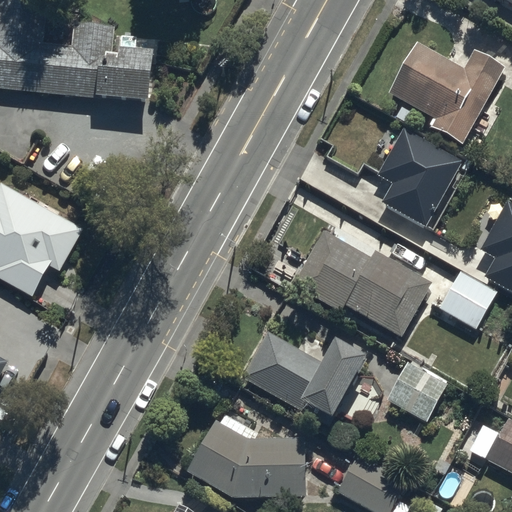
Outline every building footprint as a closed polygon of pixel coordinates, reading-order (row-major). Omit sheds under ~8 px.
[(0,0),(0,87),(146,104),(152,49),(119,45),(118,56),(112,55),(115,26),(74,22),(72,44),(41,41),(45,0),(0,0)] [(468,77),(419,48),(390,96),(435,122),(431,130),(460,147),(504,73),(479,59),(468,77)] [(405,138),(382,179),(397,187),(385,207),(426,230),(460,169),(405,138)] [(52,167),(85,186),(93,173),(59,153),(52,167)] [(0,276),(28,293),(45,263),(58,270),(81,231),(1,186),(0,188),(0,276)] [(511,211),(509,210),(485,254),(500,262),(489,282),(511,294),(511,211)] [(367,265),(322,239),(293,291),(340,317),(347,305),(397,334),(424,288),(371,258),(367,265)] [(492,300),(460,282),(442,313),(474,332),(492,300)] [(318,369),(266,340),(242,381),(299,413),(305,402),(328,415),(359,361),(332,345),(318,369)] [(446,389),(410,369),(390,404),(425,424),(446,389)] [(511,422),(510,422),(490,457),(511,469),(511,422)] [(219,432),(193,477),(233,500),(304,499),(304,450),(251,450),(219,432)] [(390,511),(405,487),(358,461),(338,496),(365,511),(390,511)]
